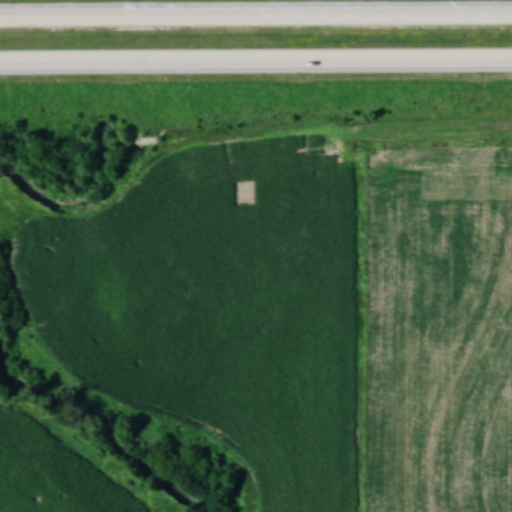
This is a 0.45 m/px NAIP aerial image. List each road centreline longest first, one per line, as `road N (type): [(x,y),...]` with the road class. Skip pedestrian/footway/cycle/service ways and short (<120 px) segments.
road 1 (trunk): [(511,15),(0,20)]
road 2 (trunk): [(0,63),(511,62)]
